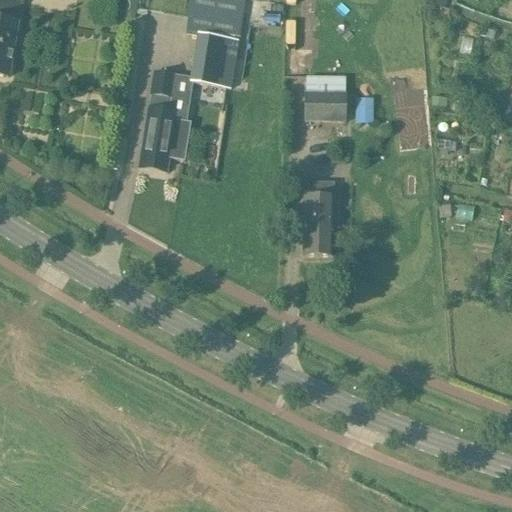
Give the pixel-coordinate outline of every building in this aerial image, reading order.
[(0,0),(0,76),(8,78),(20,4),(0,0)] [(195,52),(234,58),(240,25),(200,19),(195,52)] [(195,52),(190,84),(229,90),(234,58),(195,52)] [(154,73),(138,170),(166,174),(176,113),(169,112),(174,76),(154,73)] [(303,95),(304,123),(344,123),(344,95),(303,95)] [(302,197),(302,258),(334,258),(334,183),(303,183),(303,197),(302,197)]
